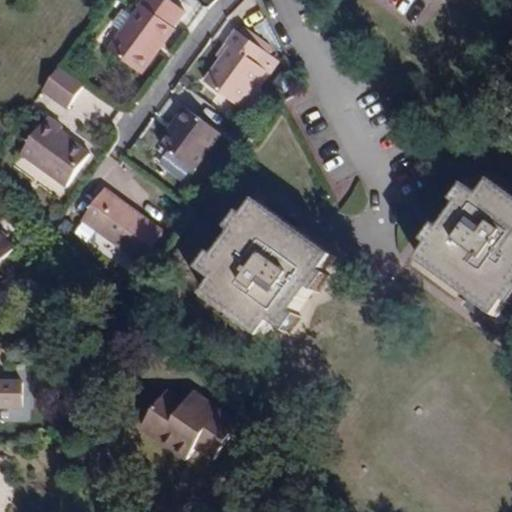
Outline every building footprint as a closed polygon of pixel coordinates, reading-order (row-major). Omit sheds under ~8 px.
[(171,0),(141,0),(109,48),(142,71),(172,26),(170,23),(181,7),(171,0)] [(231,47),(206,84),(238,106),(266,66),(261,62),(265,54),(232,32),(225,43),(231,47)] [(128,91),(135,73),(97,59),(90,77),(128,91)] [(55,66),(38,92),(67,110),(83,84),(55,66)] [(189,84),(181,78),(175,86),(184,91),(189,84)] [(178,125),(161,150),(193,172),(219,134),(184,110),(175,122),(178,125)] [(45,118),(20,155),(63,186),(85,154),(56,132),(58,128),(45,118)] [(435,245),(425,260),(500,311),(511,293),(511,192),(495,181),(484,196),(468,185),(457,202),(461,206),(446,227),(442,225),(430,242),(435,245)] [(107,190),(85,221),(144,263),(166,232),(107,190)] [(222,284),(213,298),(269,336),(280,320),(295,332),(306,315),(302,311),(317,287),(323,291),(335,274),(329,270),(338,255),(262,203),(224,260),(218,257),(207,273),(222,284)] [(54,215),(49,221),(55,226),(60,220),(54,215)] [(0,267),(17,250),(0,233),(0,267)] [(148,419),(169,434),(163,443),(188,461),(197,449),(215,461),(241,425),(195,392),(186,406),(167,392),(148,419)] [(148,419),(142,428),(163,443),(169,434),(148,419)]
